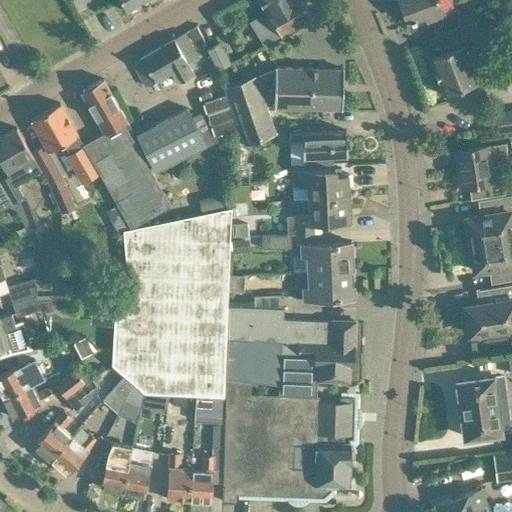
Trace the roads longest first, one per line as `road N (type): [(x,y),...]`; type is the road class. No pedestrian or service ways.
road 1 (tertiary): [(394,511),(411,226),(406,155),(359,0)]
road 2 (residential): [(0,113),(200,0)]
